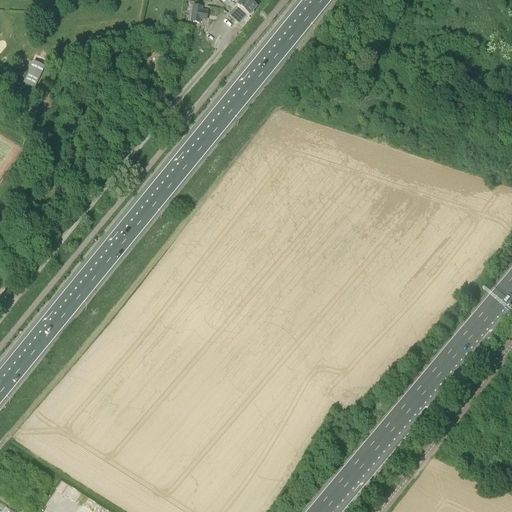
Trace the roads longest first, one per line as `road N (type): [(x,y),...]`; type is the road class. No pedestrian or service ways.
road 1 (motorway): [(321,0),(0,391)]
road 2 (track): [(0,443),(269,110)]
road 3 (residential): [(0,315),(216,53)]
road 4 (motorway): [(320,511),(511,284)]
road 5 (tertiary): [(378,511),(511,344)]
